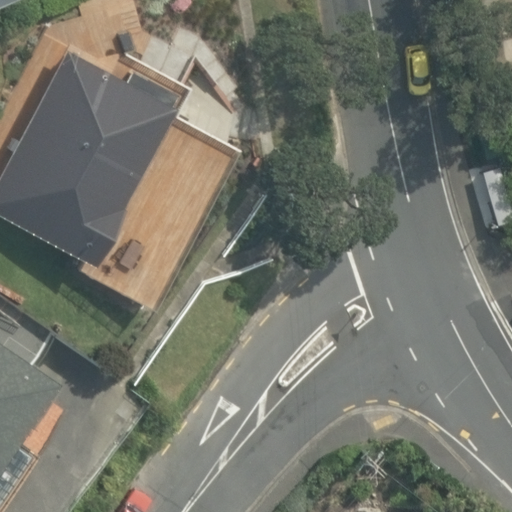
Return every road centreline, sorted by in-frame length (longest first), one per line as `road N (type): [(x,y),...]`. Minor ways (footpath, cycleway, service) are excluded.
road 1 (residential): [(447,296),(339,334),(262,408),(184,511)]
road 2 (residential): [(371,0),(447,296)]
road 3 (residential): [(447,296),(511,416)]
